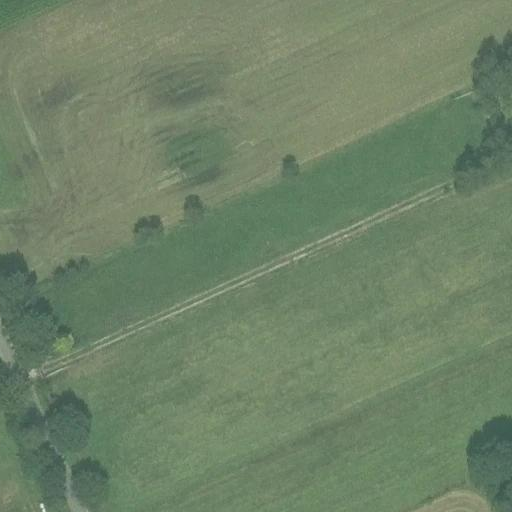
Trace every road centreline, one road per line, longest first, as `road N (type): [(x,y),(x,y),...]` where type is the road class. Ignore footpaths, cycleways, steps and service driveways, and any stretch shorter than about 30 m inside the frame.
road 1 (track): [(511,158),(19,385)]
road 2 (unclassified): [(0,342),(77,511)]
